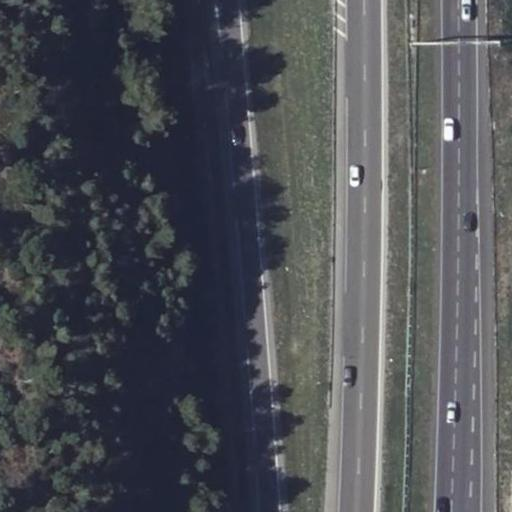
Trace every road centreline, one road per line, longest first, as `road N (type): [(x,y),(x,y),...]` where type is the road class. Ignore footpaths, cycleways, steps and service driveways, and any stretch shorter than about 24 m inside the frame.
road 1 (motorway): [(229,0),(273,511)]
road 2 (motorway): [(367,0),(360,511)]
road 3 (motorway): [(461,511),(460,0)]
